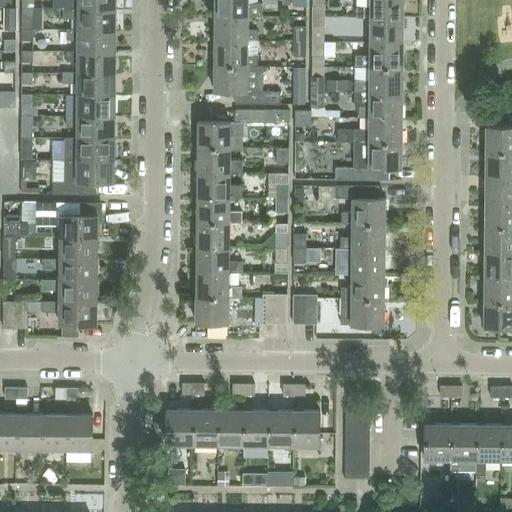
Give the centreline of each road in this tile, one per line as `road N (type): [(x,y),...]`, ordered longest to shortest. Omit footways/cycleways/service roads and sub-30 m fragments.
road 1 (residential): [(130,363),(153,244),(156,0)]
road 2 (residential): [(440,364),(444,0)]
road 3 (residential): [(130,363),(440,364)]
road 4 (residential): [(129,511),(130,363)]
road 5 (residential): [(0,360),(130,363)]
